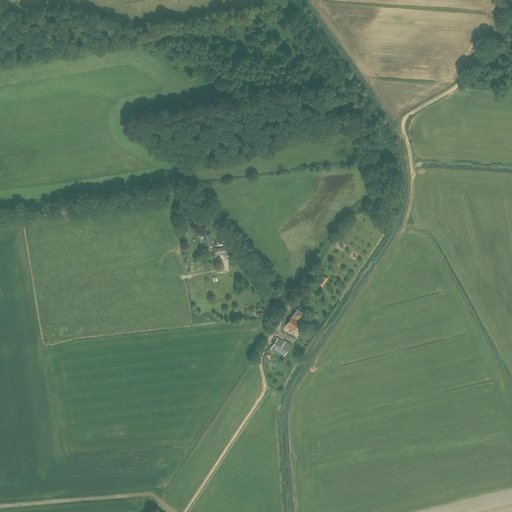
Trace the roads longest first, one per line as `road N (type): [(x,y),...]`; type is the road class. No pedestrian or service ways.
road 1 (unclassified): [(263,349),(285,303),(185,193),(0,217)]
road 2 (track): [(411,212),(413,174),(400,121),(452,90),(511,1)]
